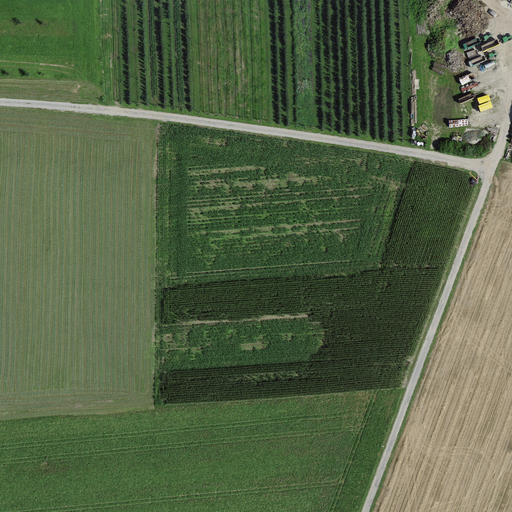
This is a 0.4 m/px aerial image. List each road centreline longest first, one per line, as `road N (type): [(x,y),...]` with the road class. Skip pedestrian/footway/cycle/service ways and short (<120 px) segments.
road 1 (track): [(0,103),(494,164)]
road 2 (track): [(494,164),(366,511)]
